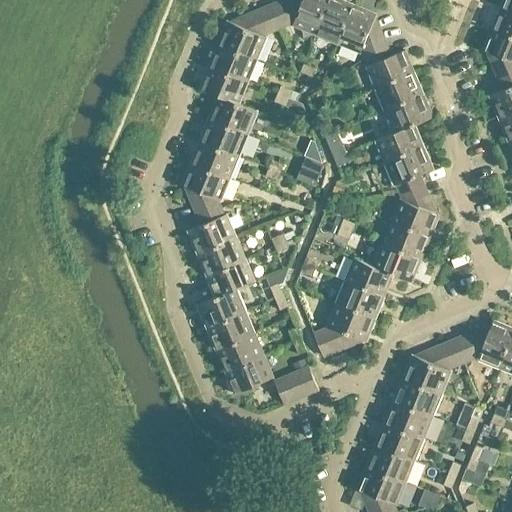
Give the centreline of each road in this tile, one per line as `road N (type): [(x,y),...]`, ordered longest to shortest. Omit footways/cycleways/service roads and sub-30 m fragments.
road 1 (residential): [(374,385),(267,428),(212,404),(172,311),(168,240),(150,199),(183,114),(176,85),(217,0)]
road 2 (residential): [(493,277),(453,185),(461,161),(452,139),(462,108),(438,52),(443,40)]
road 3 (residential): [(374,385),(395,332),(482,297),(493,277)]
road 4 (residential): [(339,511),(330,491),(374,385)]
